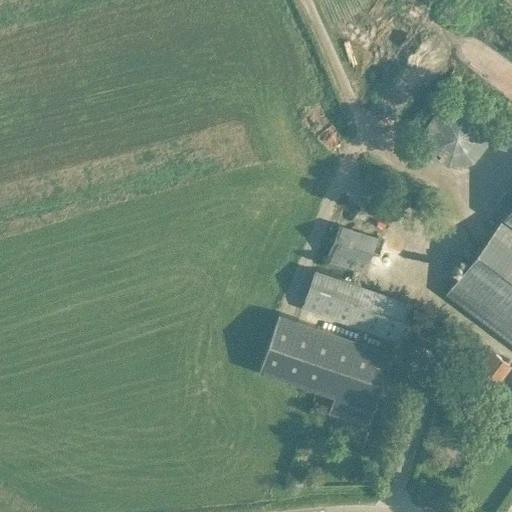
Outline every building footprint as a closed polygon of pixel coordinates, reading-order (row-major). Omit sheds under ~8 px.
[(425,123),(426,136),(428,147),(447,163),(458,162),(472,160),(480,151),(488,141),(487,129),(485,116),(476,108),(465,100),(453,101),(440,103),(431,114),(425,123)] [(511,212),(510,210),(449,288),(511,336),(511,416),(502,429),(511,436),(511,212)] [(324,260),(363,273),(377,233),(338,221),(324,260)] [(347,323),(360,282),(313,266),(299,306),(347,323)] [(407,344),(420,303),(405,298),(392,338),(407,344)] [(325,411),(364,425),(390,352),(275,312),(255,368),(331,395),(325,411)] [(487,364),(477,376),(491,388),(502,374),(504,376),(511,366),(488,347),(480,358),(487,364)] [(511,369),(503,380),(511,387),(511,369)]
